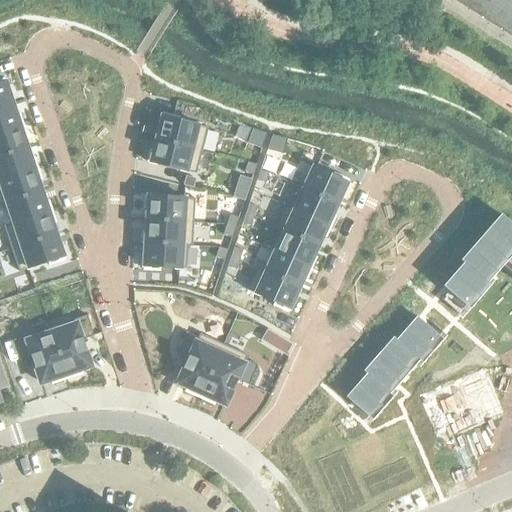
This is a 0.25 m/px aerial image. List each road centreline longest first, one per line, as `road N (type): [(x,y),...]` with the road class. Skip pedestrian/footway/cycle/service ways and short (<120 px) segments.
road 1 (residential): [(320,359),(448,223),(453,199),(439,183),(410,170),(391,172)]
road 2 (residential): [(64,38),(131,79),(92,246)]
road 3 (residential): [(92,246),(34,68),(45,41),(64,38)]
road 4 (residential): [(206,511),(164,486),(83,472),(0,497)]
road 5 (residential): [(391,172),(317,319),(320,359)]
road 6 (residential): [(131,425),(139,380),(92,246)]
road 7 (residential): [(232,466),(320,359)]
road 8 (residential): [(0,440),(80,422),(131,425)]
